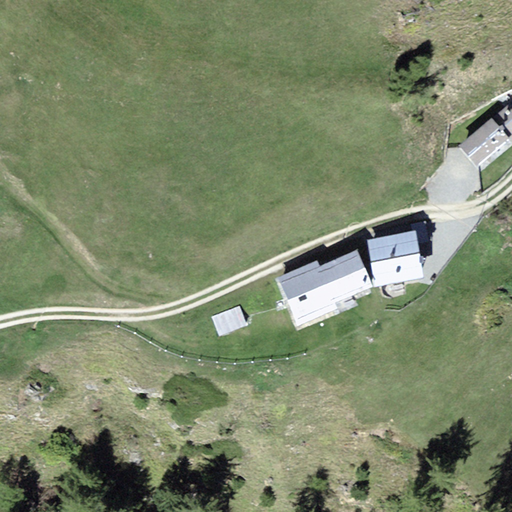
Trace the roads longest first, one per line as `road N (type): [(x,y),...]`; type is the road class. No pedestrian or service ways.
road 1 (track): [(511,180),(479,203),(402,214),(157,313),(0,322)]
road 2 (track): [(0,182),(106,281),(166,310)]
